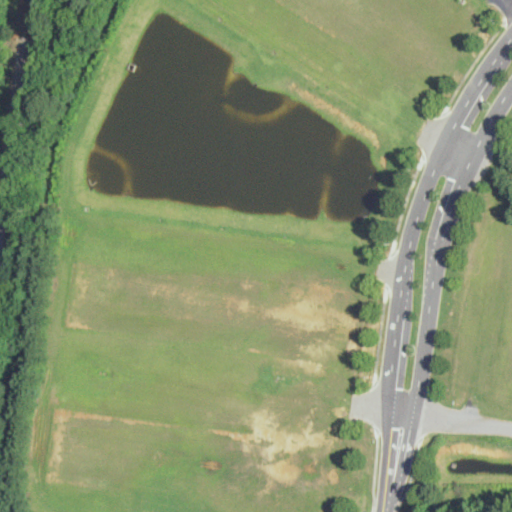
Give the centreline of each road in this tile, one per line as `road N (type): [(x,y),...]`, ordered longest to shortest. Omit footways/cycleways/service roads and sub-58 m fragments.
road 1 (secondary): [(511,35),(454,122),(414,221),(388,374),(400,414)]
road 2 (secondary): [(400,414),(419,384),(452,209),(471,157),(511,88)]
